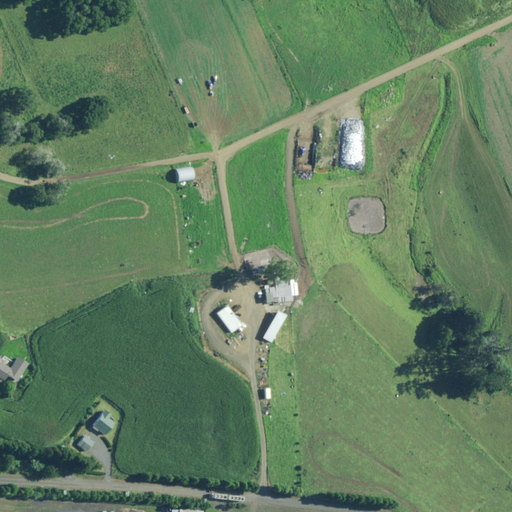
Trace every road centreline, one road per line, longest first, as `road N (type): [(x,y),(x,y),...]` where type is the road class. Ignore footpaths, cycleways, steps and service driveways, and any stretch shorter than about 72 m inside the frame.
road 1 (unknown): [(263,501),(252,388),(256,312),(231,251),(212,156),(357,90)]
road 2 (residential): [(0,476),(364,511)]
